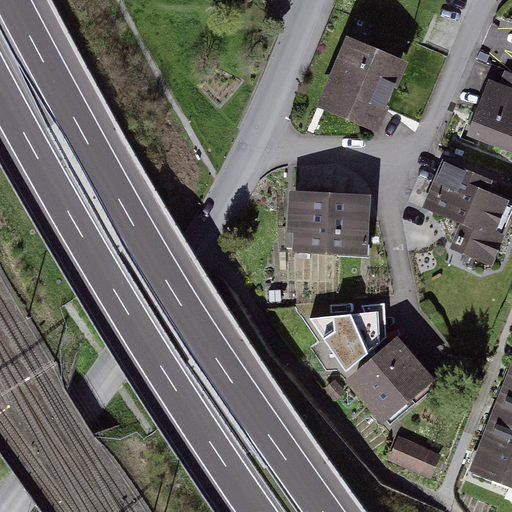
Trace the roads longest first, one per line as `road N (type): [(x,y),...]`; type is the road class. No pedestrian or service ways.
road 1 (motorway): [(323,511),(136,231),(11,0)]
road 2 (motorway): [(0,95),(102,275),(255,511)]
road 3 (residential): [(5,511),(204,232),(248,146)]
road 4 (residential): [(383,154),(422,140),(486,0)]
road 5 (residential): [(383,154),(411,330)]
road 6 (residential): [(248,146),(307,0)]
road 7 (residential): [(248,146),(297,157),(383,154)]
